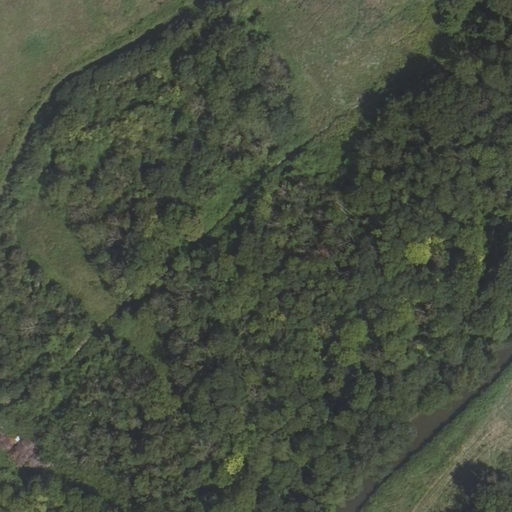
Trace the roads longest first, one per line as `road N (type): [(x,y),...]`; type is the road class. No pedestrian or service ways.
road 1 (track): [(0,405),(52,374),(321,128),(435,67),(511,40)]
road 2 (track): [(0,206),(65,85),(226,0)]
